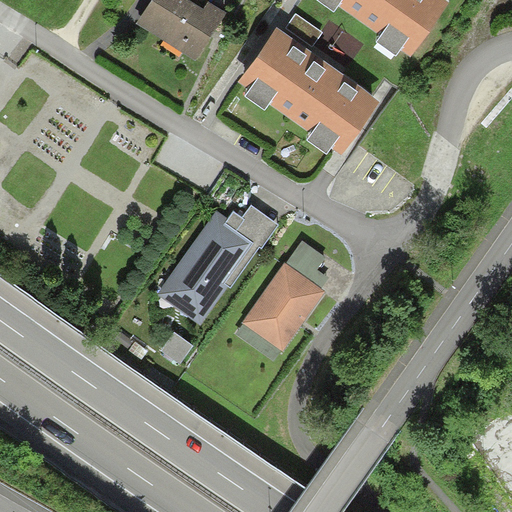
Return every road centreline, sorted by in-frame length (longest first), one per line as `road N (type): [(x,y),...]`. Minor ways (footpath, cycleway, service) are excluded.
road 1 (residential): [(0,12),(394,252)]
road 2 (motorway): [(279,511),(0,318)]
road 3 (residential): [(390,511),(325,472),(304,450),(297,421),(303,377),(325,335),(394,252)]
road 4 (unclassified): [(511,243),(320,511)]
road 5 (residential): [(394,252),(432,193),(466,72),(511,47)]
road 6 (motorway): [(0,378),(191,511)]
